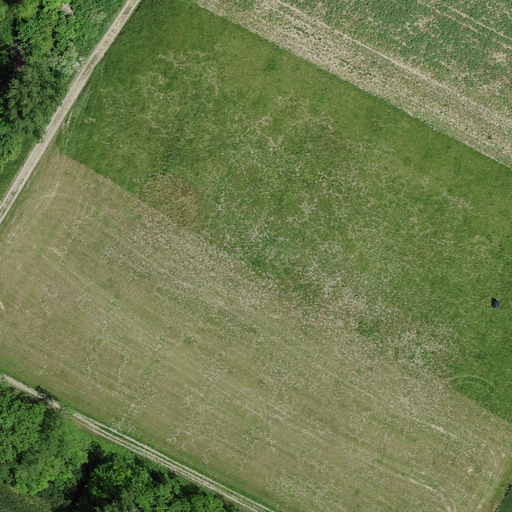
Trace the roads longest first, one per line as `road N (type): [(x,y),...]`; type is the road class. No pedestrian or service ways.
road 1 (track): [(0,383),(238,511)]
road 2 (track): [(136,0),(0,215)]
